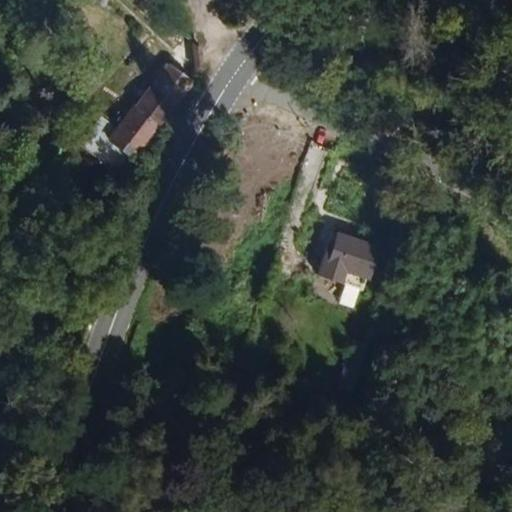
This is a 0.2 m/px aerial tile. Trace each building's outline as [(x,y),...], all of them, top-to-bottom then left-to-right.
[(206,42),(193,43),(194,73),(208,72),(206,42)] [(134,158),(194,82),(170,63),(110,139),(134,158)] [(349,277),(368,236),(324,216),(305,258),(349,277)] [(343,355),(351,334),(337,329),(329,349),(343,355)] [(362,369),(367,344),(352,341),(347,366),(362,369)] [(333,378),(343,355),(329,349),(319,372),(333,378)]
